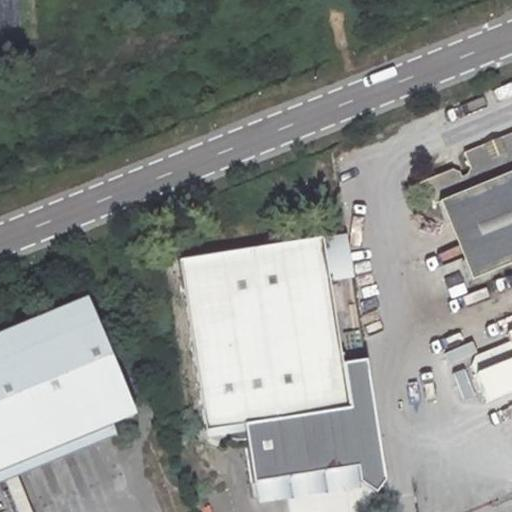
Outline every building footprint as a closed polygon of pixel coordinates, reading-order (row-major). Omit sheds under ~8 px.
[(451,169),(423,181),(433,204),(438,202),(470,280),(511,263),(511,132),(498,138),(499,142),(485,147),(484,144),(463,152),(469,168),(467,174),(461,176),(459,172),(451,169)] [(498,138),(484,144),(485,147),(499,142),(498,138)] [(337,216),(318,219),(320,230),(339,226),(337,216)] [(312,232),(296,234),(297,240),(313,238),(312,232)] [(296,234),(282,237),(283,243),(297,240),(296,234)] [(345,234),(321,238),(328,281),(352,277),(345,234)] [(282,237),(265,239),(266,245),(283,243),(282,237)] [(321,238),(177,261),(204,431),(213,430),(225,428),(226,437),(235,440),(244,440),(251,484),(355,467),(357,482),(374,494),(383,482),(384,482),(365,361),(340,363),(328,281),(321,238)] [(85,297),(0,332),(0,470),(134,415),(85,297)] [(511,330),(506,333),(510,342),(475,356),(471,365),(486,402),(511,391),(511,330)] [(225,428),(213,430),(215,432),(222,436),(226,437),(225,428)]
